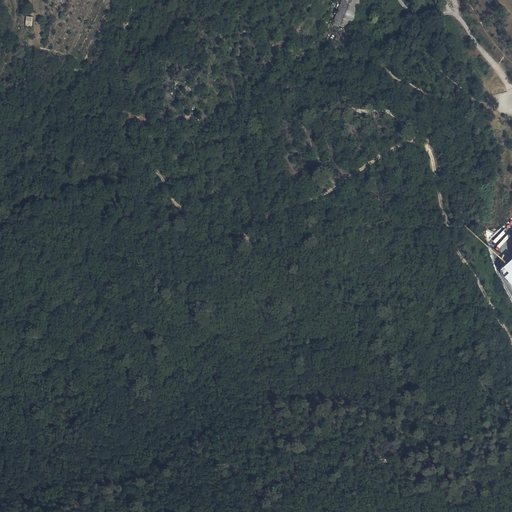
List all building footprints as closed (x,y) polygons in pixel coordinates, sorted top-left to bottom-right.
[(336,0),(328,29),(333,31),(342,0),(336,0)] [(357,0),(342,0),(333,31),(347,35),(357,0)] [(256,131),(258,134),(264,131),(262,126),(256,128),(255,129),(256,131)] [(258,134),(260,140),(267,137),(264,131),(258,134)] [(270,143),(267,137),(260,140),(263,147),(270,143)]
